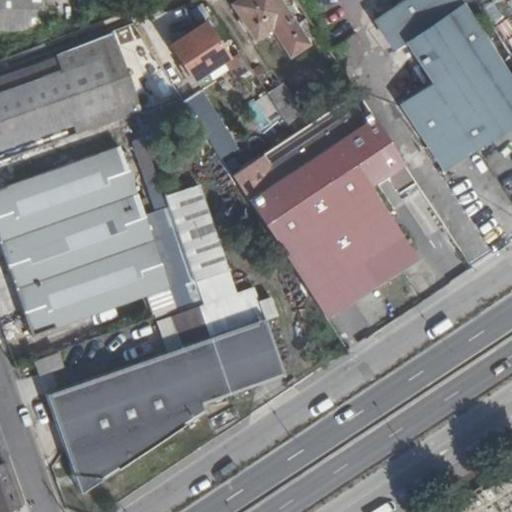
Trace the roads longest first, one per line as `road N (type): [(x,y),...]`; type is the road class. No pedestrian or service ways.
road 1 (tertiary): [(511,270),(146,511)]
road 2 (trunk): [(511,312),(210,511)]
road 3 (trunk): [(275,511),(511,354)]
road 4 (unclassified): [(511,398),(341,511)]
